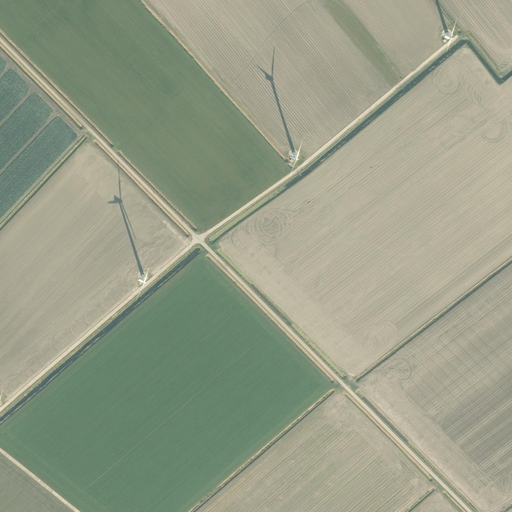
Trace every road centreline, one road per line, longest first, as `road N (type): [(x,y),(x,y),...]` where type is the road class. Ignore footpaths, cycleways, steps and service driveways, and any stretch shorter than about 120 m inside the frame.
road 1 (track): [(0,409),(198,239),(455,37),(467,29),(501,71),(511,63)]
road 2 (unclassified): [(469,511),(0,40)]
